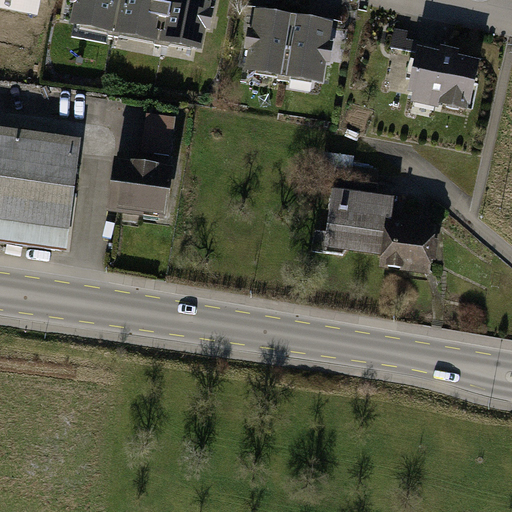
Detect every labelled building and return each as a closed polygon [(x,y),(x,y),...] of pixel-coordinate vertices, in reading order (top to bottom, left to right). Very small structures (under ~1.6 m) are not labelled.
[(118,0),(73,0),(67,35),(111,42),(118,0)] [(164,0),(118,0),(111,42),(156,50),(164,0)] [(209,0),(164,0),(156,50),(200,58),(209,0)] [(254,15),(246,73),(287,78),(295,21),(254,15)] [(295,21),(287,78),(327,84),(335,27),(295,21)] [(414,102),(473,113),(483,63),(462,59),(463,51),(444,47),(445,40),(396,31),(394,47),(423,52),(414,102)] [(147,150),(175,154),(179,120),(150,117),(147,150)] [(0,237),(66,246),(81,137),(0,126),(0,237)] [(117,214),(171,220),(177,173),(122,167),(117,214)] [(381,269),(437,274),(441,229),(395,224),(397,201),(335,195),(331,233),(317,232),(315,253),(382,259),(381,269)]
